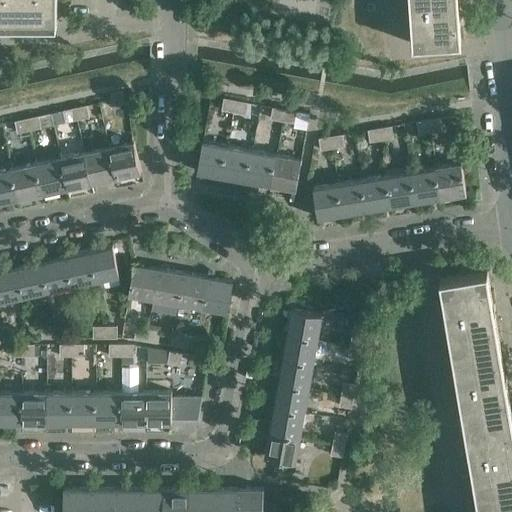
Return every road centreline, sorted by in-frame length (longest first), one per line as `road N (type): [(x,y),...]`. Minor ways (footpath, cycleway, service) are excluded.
road 1 (residential): [(0,451),(217,446),(259,265)]
road 2 (residential): [(418,237),(463,511)]
road 3 (residential): [(166,204),(170,0)]
road 4 (residential): [(166,204),(0,232)]
road 5 (residential): [(418,237),(259,265)]
road 6 (tertiary): [(511,144),(502,0)]
